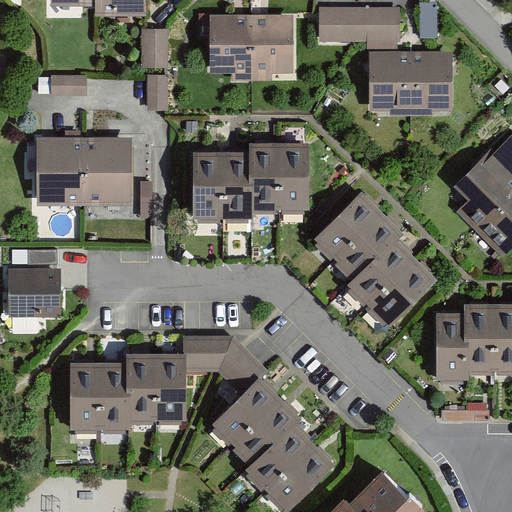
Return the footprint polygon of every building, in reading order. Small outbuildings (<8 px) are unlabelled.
[(100,19),(146,19),(146,0),(99,0),(100,3),(100,19)] [(322,3),(321,38),(405,41),(406,5),(322,3)] [(216,22),(216,79),(297,78),(297,22),(216,22)] [(144,34),(143,70),(167,70),(167,34),(144,34)] [(379,116),(457,116),(457,65),(379,65),(379,116)] [(54,80),(54,97),(90,98),(90,81),(54,80)] [(149,80),(149,114),(169,114),(169,80),(149,80)] [(511,133),(452,191),(467,206),(457,216),(505,266),(511,259),(511,133)] [(133,145),(43,147),(45,206),(135,203),(133,145)] [(255,150),(255,158),(255,217),(286,217),(286,150),(255,150)] [(314,150),(286,150),(286,217),(315,218),(314,150)] [(227,225),(227,158),(199,158),(199,224),(227,225)] [(227,158),(227,225),(255,225),(255,217),(255,158),(227,158)] [(321,248),(338,265),(386,219),(369,201),(321,248)] [(386,219),(338,265),(357,287),(400,246),(407,239),(386,219)] [(422,270),(400,246),(357,287),(351,291),(373,315),(422,270)] [(12,248),(11,262),(54,264),(54,249),(12,248)] [(60,270),(7,269),(7,315),(59,315),(60,270)] [(422,270),(373,315),(393,337),(442,292),(422,270)] [(469,308),(470,320),(471,381),(500,381),(499,307),(469,308)] [(511,307),(499,307),(500,381),(511,381),(511,307)] [(471,381),(470,320),(441,321),(442,387),(471,386),(471,381)] [(185,343),(185,358),(193,358),(193,378),(221,377),(223,380),(242,402),(266,380),(268,378),(240,347),(236,343),(185,343)] [(130,360),(130,367),(130,425),(159,425),(159,359),(130,360)] [(190,359),(159,359),(159,425),(190,425),(190,359)] [(103,436),(103,367),(76,367),(76,436),(103,436)] [(130,367),(103,367),(103,436),(130,436),(130,425),(130,367)] [(286,400),(266,380),(242,402),(214,428),(233,449),(286,400)] [(305,421),(286,400),(233,449),(252,470),(298,427),(305,421)] [(317,448),(298,427),(252,470),(247,475),(266,496),(317,448)] [(292,511),(338,470),(317,448),(266,496),(281,511),(292,511)] [(356,494),(338,511),(427,511),(387,472),(361,498),(356,494)]
